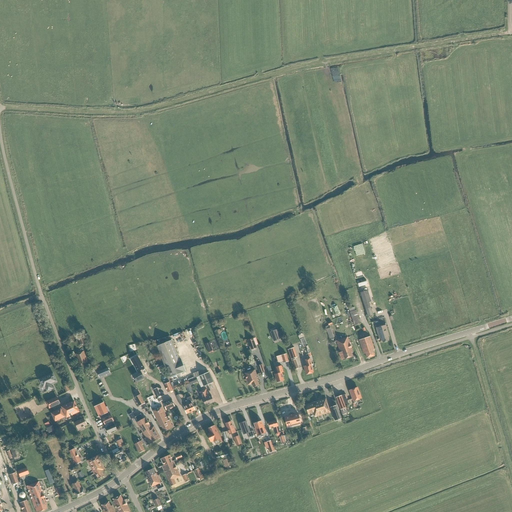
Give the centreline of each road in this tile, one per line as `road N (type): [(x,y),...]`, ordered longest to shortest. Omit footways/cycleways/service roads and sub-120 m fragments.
road 1 (track): [(0,107),(142,110),(326,61),(509,32)]
road 2 (tertiary): [(511,318),(216,411),(121,476)]
road 3 (unclassified): [(121,476),(40,292),(0,138)]
road 4 (track): [(469,331),(511,469)]
